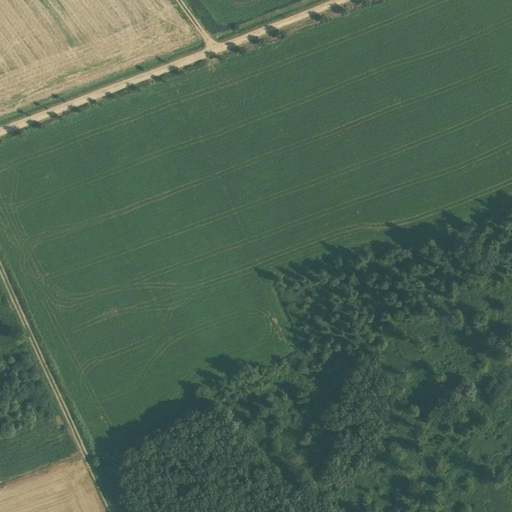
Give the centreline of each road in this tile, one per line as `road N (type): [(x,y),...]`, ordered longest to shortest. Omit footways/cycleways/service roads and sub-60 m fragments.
road 1 (track): [(0,131),(347,0)]
road 2 (track): [(0,267),(112,511)]
